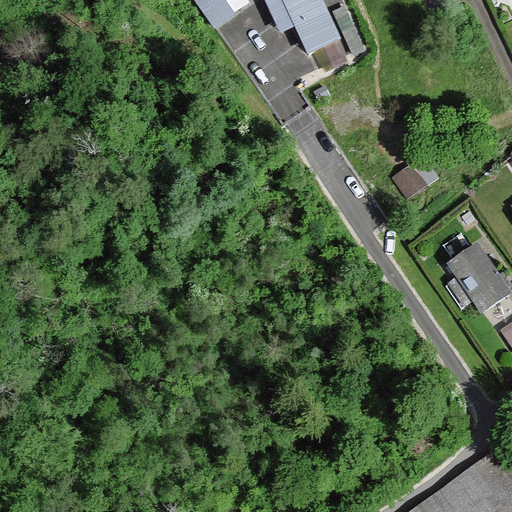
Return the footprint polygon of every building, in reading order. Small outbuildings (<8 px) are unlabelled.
[(195,0),(215,29),(253,3),(250,0),(195,0)] [(346,48),(322,0),(266,0),(264,1),(283,42),(295,36),(309,66),(346,48)] [(393,185),(408,202),(434,180),(418,162),(393,185)] [(449,271),(481,319),(511,298),(511,292),(483,249),(449,271)] [(511,328),(500,338),(511,354),(511,328)] [(511,511),(511,441),(415,511),(511,511)]
